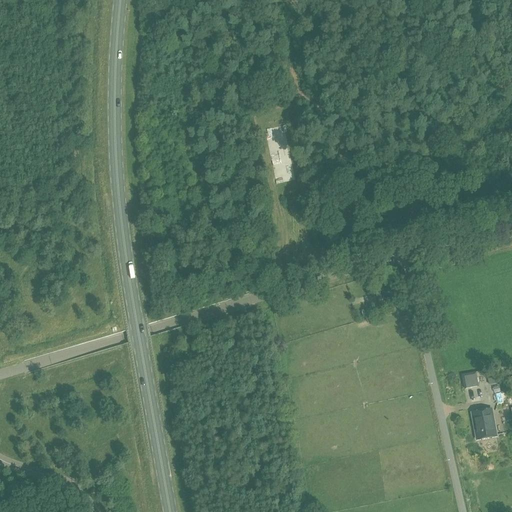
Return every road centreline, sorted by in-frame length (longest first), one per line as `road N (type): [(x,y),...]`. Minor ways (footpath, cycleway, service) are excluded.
road 1 (primary): [(171,511),(120,218),(120,0)]
road 2 (unclassified): [(0,375),(272,293)]
road 3 (unclassified): [(405,253),(463,511)]
road 4 (residential): [(272,293),(405,253)]
